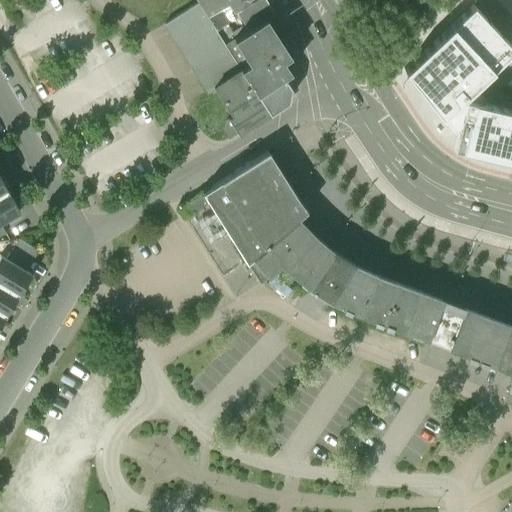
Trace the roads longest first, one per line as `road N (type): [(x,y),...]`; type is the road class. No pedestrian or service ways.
road 1 (residential): [(0,95),(79,240),(73,278),(0,403)]
road 2 (secondary): [(325,30),(371,111),(428,182),(511,212)]
